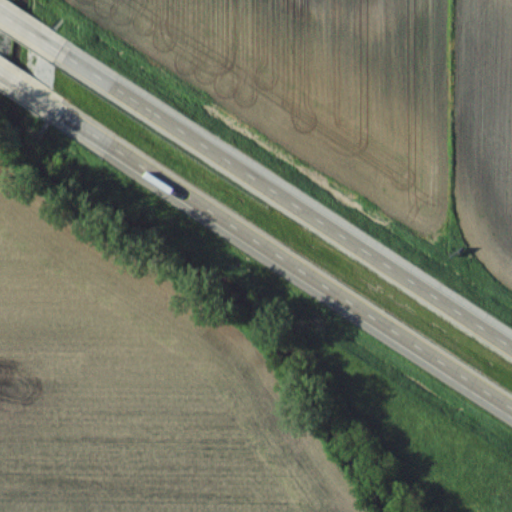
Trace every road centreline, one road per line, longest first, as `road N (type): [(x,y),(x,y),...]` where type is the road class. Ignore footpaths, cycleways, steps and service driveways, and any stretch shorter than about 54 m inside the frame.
road 1 (trunk): [(0,73),(511,409)]
road 2 (trunk): [(511,347),(0,12)]
